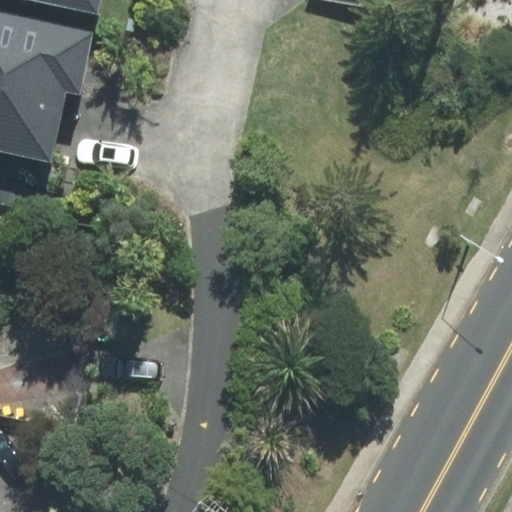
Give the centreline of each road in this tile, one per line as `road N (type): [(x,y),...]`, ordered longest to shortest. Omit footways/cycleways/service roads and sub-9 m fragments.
road 1 (residential): [(215,208),(205,415),(183,511)]
road 2 (secondary): [(511,344),(419,511)]
